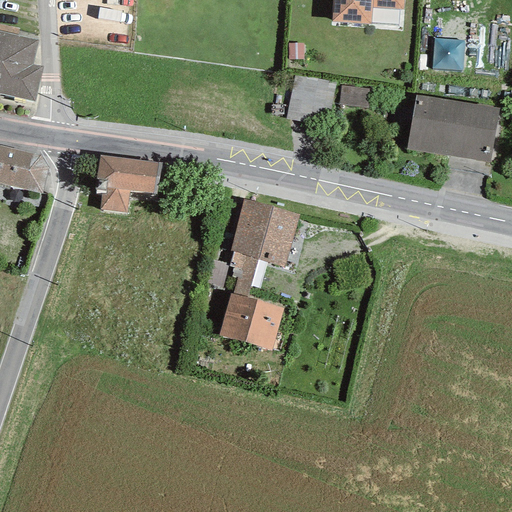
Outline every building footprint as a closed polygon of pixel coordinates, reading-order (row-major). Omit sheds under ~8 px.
[(333,0),(332,22),(370,25),(372,8),(403,10),(403,0),(333,0)] [(0,31),(18,36),(19,29),(0,24),(0,31)] [(0,31),(0,93),(34,102),(42,67),(32,65),(38,40),(18,36),(0,31)] [(435,34),(434,65),(467,65),(468,34),(435,34)] [(303,59),(303,44),(288,44),(288,60),(303,59)] [(329,126),(337,82),(295,76),(286,120),(329,126)] [(368,109),(370,89),(341,86),(339,105),(368,109)] [(498,108),(415,95),(407,149),(489,163),(498,108)] [(0,145),(0,183),(42,194),(48,167),(41,156),(0,145)] [(162,175),(101,166),(95,206),(102,207),(101,215),(127,219),(129,200),(158,204),(162,175)] [(243,199),(229,251),(233,252),(257,260),(284,268),(299,215),(243,199)] [(247,298),(257,260),(233,252),(228,267),(240,270),(233,294),(247,298)] [(233,294),(230,293),(217,336),(270,351),(283,309),(247,298),(233,294)]
